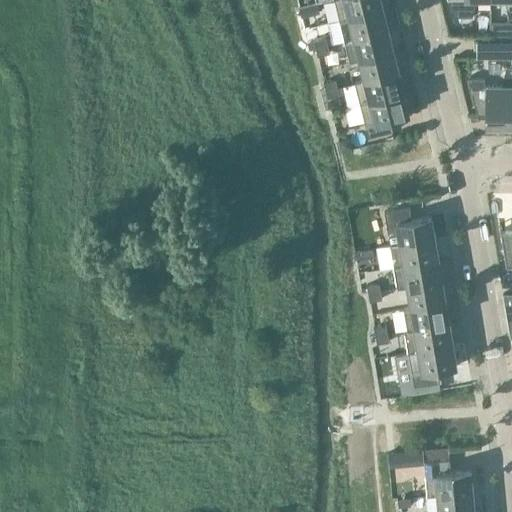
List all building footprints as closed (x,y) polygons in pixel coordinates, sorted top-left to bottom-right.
[(334,0),(339,19),(387,7),(384,0),(334,0)] [(448,0),(453,20),(454,19),(453,15),(472,16),(475,0),(448,0)] [(319,12),(317,2),(299,6),(301,16),(319,12)] [(339,19),(344,40),(388,29),(386,22),(390,21),(387,7),(339,19)] [(388,29),(344,40),(350,61),(360,58),(393,50),(388,29)] [(316,47),(328,44),(326,36),(314,39),(316,47)] [(330,52),(328,44),(316,47),(317,55),(330,52)] [(398,71),(393,50),(360,58),(365,79),(398,71)] [(511,124),(511,84),(511,80),(511,65),(506,66),(502,84),(484,84),(484,78),(469,77),(469,76),(468,76),(478,117),(487,117),(486,124),(511,124)] [(398,71),(365,79),(355,82),(360,103),(404,92),(398,71)] [(326,89),(338,86),(336,78),(324,81),(326,89)] [(340,94),(338,86),(326,89),(328,97),(340,94)] [(409,114),(404,92),(360,103),(368,137),(393,130),(390,118),(409,114)] [(349,137),(338,140),(341,151),(348,149),(352,148),(349,137)] [(401,243),(434,237),(431,215),(411,218),(409,206),(384,210),(388,234),(399,232),(401,242),(401,243)] [(511,230),(502,230),(500,223),(499,223),(507,270),(508,270),(507,265),(511,265),(511,230)] [(401,243),(401,242),(390,244),(394,266),(438,259),(434,237),(401,243)] [(375,256),(373,247),(361,249),(362,258),(375,256)] [(442,280),(438,259),(394,266),(398,288),(408,286),(408,285),(442,280)] [(511,272),(499,273),(501,287),(511,286),(511,272)] [(445,301),(442,280),(408,285),(408,286),(411,306),(412,306),(445,301)] [(368,292),(380,290),(379,282),(367,284),(368,292)] [(380,290),(368,292),(370,300),(382,298),(380,290)] [(412,306),(411,306),(404,307),(407,328),(407,329),(449,322),(445,301),(412,306)] [(407,329),(407,328),(404,329),(408,351),(452,344),(449,322),(407,329)] [(375,335),(388,333),(386,324),(374,327),(375,335)] [(389,341),(388,333),(375,335),(377,343),(389,341)] [(456,366),(452,344),(408,351),(414,385),(439,381),(437,369),(456,366)] [(378,364),(407,362),(406,345),(377,347),(378,364)] [(381,373),(382,386),(404,384),(403,371),(381,373)] [(423,448),(424,460),(425,460),(449,458),(448,446),(423,448)] [(438,494),(472,491),(470,469),(450,470),(449,458),(425,460),(424,460),(427,495),(438,495),(438,494)] [(474,511),(472,491),(438,494),(438,495),(439,511),(474,511)] [(411,505),(410,496),(398,497),(398,506),(411,505)]
